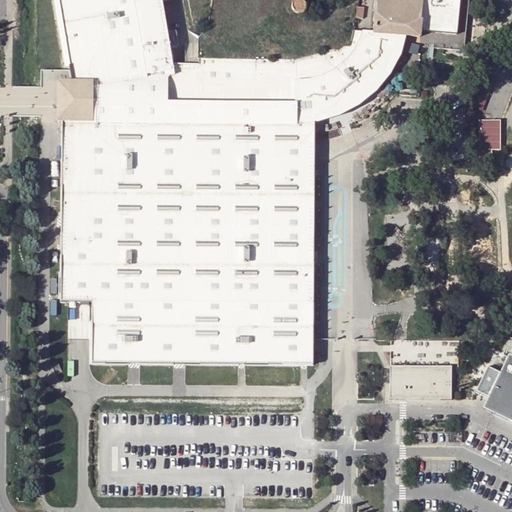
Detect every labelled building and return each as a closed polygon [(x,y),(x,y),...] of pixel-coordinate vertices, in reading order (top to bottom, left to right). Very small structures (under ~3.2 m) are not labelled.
[(350,46),(297,60),(199,59),(199,64),(173,64),(162,2),(171,1),(170,0),(57,0),(71,82),(57,82),(57,100),(58,122),(62,122),(61,302),(67,302),(91,303),(90,363),(313,364),(314,304),(315,148),(315,143),(315,123),(315,111),(323,109),(335,105),(344,101),(350,98),(355,94),(361,90),(369,82),(378,71),(383,64),(386,57),(390,47),(392,43),(394,35),(406,36),(420,37),(419,47),(464,51),(469,0),(423,0),(424,1),(414,0),(377,0),(374,32),(362,31),(354,31),(350,46)] [(306,10),(307,7),(306,4),(304,1),(302,0),(298,1),(296,1),(294,4),(293,6),(293,8),(294,11),(296,13),(299,14),(302,13),(303,13),(305,12),(306,10)] [(364,7),(357,6),(355,17),(363,18),(364,7)] [(406,36),(394,35),(392,43),(390,47),(386,57),(383,64),(378,71),(369,82),(361,90),(355,94),(350,98),(344,101),(335,105),(323,109),(315,111),(315,123),(324,121),(335,118),(339,116),(348,112),(355,108),(365,101),(379,89),(387,78),(394,68),(399,58),(402,50),(404,43),(406,36)] [(496,44),(486,44),(486,55),(497,55),(496,44)] [(488,90),(480,88),(476,108),(485,109),(488,90)] [(511,357),(508,356),(483,410),(511,423),(511,357)] [(451,367),(390,366),(389,399),(451,400),(451,367)]
